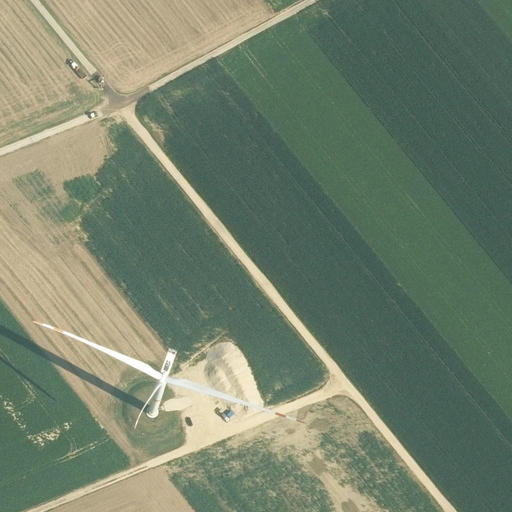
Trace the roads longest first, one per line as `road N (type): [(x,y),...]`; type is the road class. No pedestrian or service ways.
road 1 (track): [(452,511),(122,105)]
road 2 (track): [(273,414),(35,511)]
road 3 (track): [(315,0),(122,105)]
road 4 (track): [(36,0),(122,105)]
road 5 (track): [(122,105),(0,160)]
